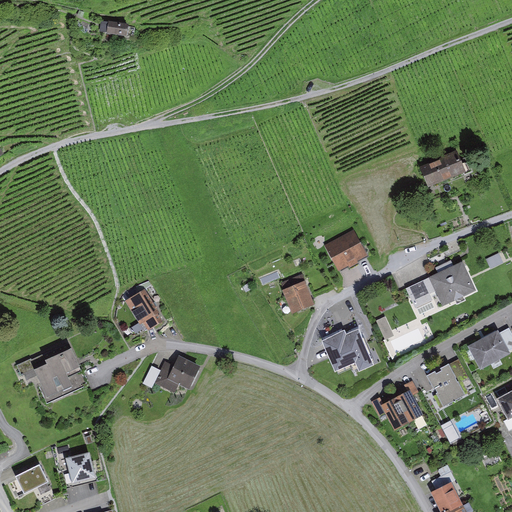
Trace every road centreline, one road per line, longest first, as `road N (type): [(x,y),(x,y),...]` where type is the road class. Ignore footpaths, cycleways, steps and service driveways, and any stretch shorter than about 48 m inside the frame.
road 1 (track): [(511,21),(346,87),(247,113),(80,138),(0,170)]
road 2 (residential): [(307,378),(251,359),(154,346),(94,373)]
road 3 (track): [(142,126),(231,80),(316,0)]
road 4 (track): [(333,299),(511,211)]
road 5 (residential): [(432,511),(358,410),(307,378)]
